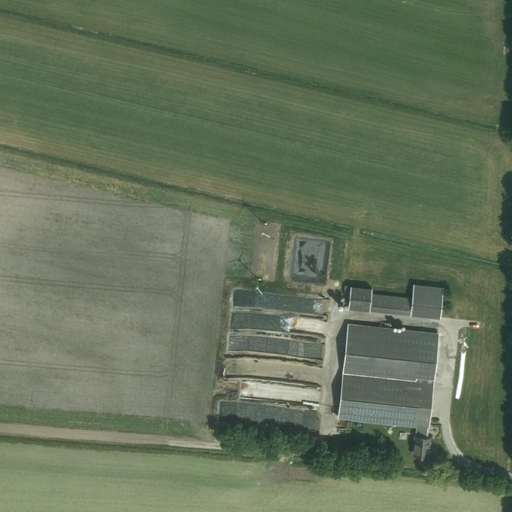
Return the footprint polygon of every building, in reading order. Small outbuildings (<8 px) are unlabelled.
[(375,284),(353,283),(351,306),(443,314),(446,284),(415,281),(414,294),(374,291),(375,284)] [(262,298),(256,297),(254,304),(260,306),(262,298)] [(348,326),(343,371),(413,379),(414,374),(415,374),(434,376),(439,332),(348,322),(348,326)] [(265,362),(266,372),(274,371),(273,361),(265,362)] [(429,426),(434,376),(415,374),(414,374),(413,379),(343,371),(338,416),(417,425),(415,435),(414,435),(413,454),(429,455),(431,437),(426,436),(427,426),(429,426)] [(310,390),(310,404),(321,404),(322,391),(310,390)]
